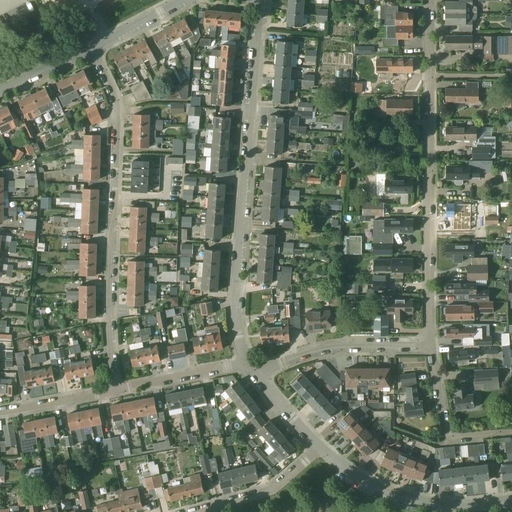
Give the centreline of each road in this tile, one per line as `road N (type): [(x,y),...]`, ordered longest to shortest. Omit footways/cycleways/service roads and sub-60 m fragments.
road 1 (residential): [(247,362),(234,312),(259,0)]
road 2 (residential): [(432,346),(428,0)]
road 3 (residential): [(114,390),(108,322),(117,115),(93,51)]
road 4 (residential): [(511,502),(481,508),(388,496),(319,448)]
road 5 (residential): [(255,374),(330,347),(432,346)]
road 6 (residential): [(511,431),(448,434),(432,346)]
road 7 (residential): [(198,511),(270,490),(319,448)]
road 8 (residential): [(114,390),(247,362)]
